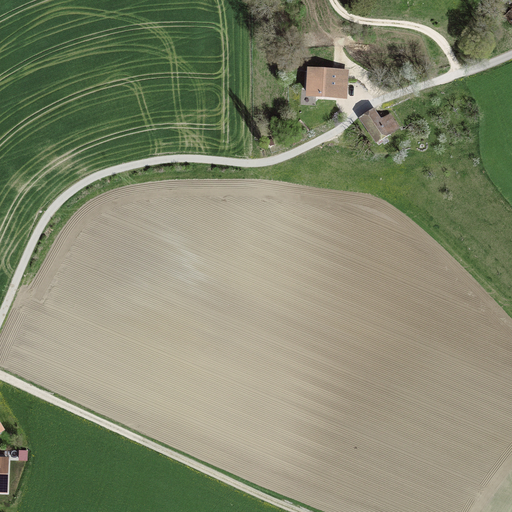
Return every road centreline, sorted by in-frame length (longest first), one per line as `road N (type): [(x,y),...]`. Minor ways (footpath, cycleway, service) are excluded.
road 1 (residential): [(458,75),(385,97),(270,163),(150,162),(94,179),(45,220),(0,322)]
road 2 (track): [(458,75),(443,42),(425,29),(362,24),(333,0)]
